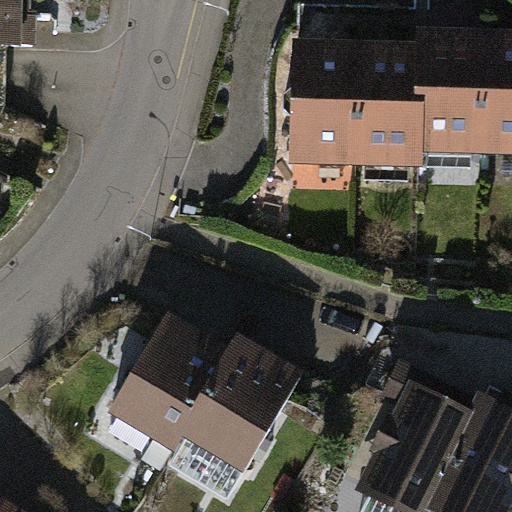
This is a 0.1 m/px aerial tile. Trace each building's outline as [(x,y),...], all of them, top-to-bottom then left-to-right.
[(0,0),(0,30),(25,31),(25,0),(0,0)] [(511,37),(497,38),(496,154),(511,153),(511,37)] [(496,154),(497,38),(432,38),(432,52),(432,153),(496,154)] [(367,168),(368,52),(309,52),(308,168),(367,168)] [(368,52),(367,168),(432,168),(432,153),(432,52),(368,52)] [(197,442),(245,356),(181,321),(126,421),(189,456),(197,442)] [(259,476),(314,377),(252,343),(245,356),(197,442),(259,476)] [(439,511),(442,507),(486,419),(422,386),(369,490),(413,511),(439,511)] [(442,507),(450,511),(511,511),(511,408),(496,400),(486,419),(442,507)] [(23,511),(0,499),(0,511),(23,511)]
